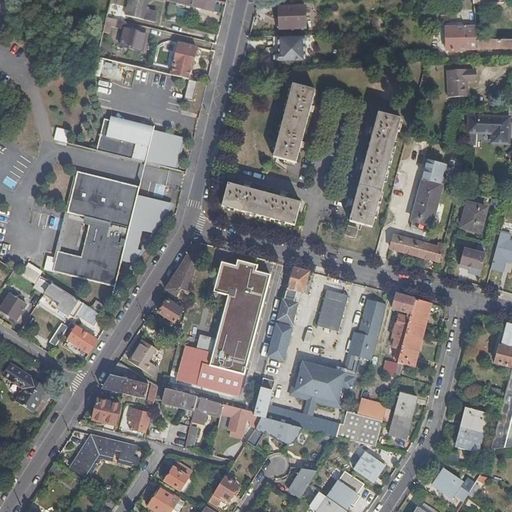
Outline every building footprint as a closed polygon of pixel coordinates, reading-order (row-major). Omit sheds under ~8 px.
[(146,9),(148,0),(129,0),(126,16),(153,22),(156,11),(146,9)] [(169,1),(214,12),(216,1),(210,0),(169,0),(170,0),(169,1)] [(304,6),(279,7),(280,27),(305,26),(304,6)] [(107,18),(118,20),(119,13),(109,10),(107,18)] [(127,28),(128,23),(118,20),(107,18),(104,30),(110,32),(112,25),(127,28)] [(477,49),(477,40),(476,27),(469,27),(469,24),(463,24),(463,27),(445,27),(445,50),(449,50),(449,52),(454,52),(454,50),(477,49)] [(147,33),(127,28),(122,46),(143,51),(147,33)] [(303,34),(279,35),(279,47),(280,47),(280,53),(273,53),(274,64),(305,61),(303,34)] [(303,34),(305,61),(314,61),(313,34),(303,34)] [(511,39),(477,40),(477,49),(502,49),(511,48),(511,39)] [(189,79),(197,48),(179,44),(172,75),(189,79)] [(477,69),(448,71),(450,98),(469,96),(469,81),(478,81),(477,69)] [(193,101),(198,81),(189,79),(184,99),(193,101)] [(317,90),(295,84),(275,157),(297,163),(301,147),(304,149),(306,142),(303,141),(311,112),(314,113),(316,107),(313,105),(317,90)] [(452,103),(446,107),(451,113),(457,108),(452,103)] [(402,119),(380,113),(376,128),(372,127),(371,134),(374,134),(366,164),(363,163),(361,169),(364,170),(357,200),(353,199),(351,206),(355,207),(351,220),(374,227),(402,119)] [(510,139),(511,138),(511,123),(510,124),(510,119),(470,117),(470,133),(494,134),(494,143),(510,144),(510,139)] [(177,160),(178,161),(184,138),(158,131),(157,136),(153,135),(155,126),(154,126),(152,133),(145,131),(143,130),(140,129),(140,127),(111,120),(110,122),(104,121),(96,152),(150,166),(172,172),(175,158),(177,159),(177,160)] [(428,161),(423,180),(439,184),(444,165),(428,161)] [(75,174),(138,191),(140,184),(139,184),(138,188),(76,173),(75,174)] [(137,199),(138,191),(75,174),(66,214),(89,220),(80,258),(57,252),(57,253),(52,273),(99,285),(114,289),(113,291),(115,291),(120,270),(121,263),(132,265),(131,266),(132,267),(141,253),(140,252),(139,253),(136,253),(140,233),(151,236),(150,237),(151,238),(161,223),(160,222),(159,223),(149,221),(151,210),(152,211),(154,203),(137,199)] [(423,180),(413,220),(431,225),(442,185),(439,184),(423,180)] [(242,187),(228,183),(222,206),(294,225),(300,203),(287,199),(285,198),(286,195),(280,193),(279,197),(249,189),(250,186),(243,184),(242,187)] [(165,206),(154,203),(152,211),(151,210),(149,221),(159,223),(160,222),(161,223),(165,206)] [(486,211),(466,206),(461,230),(480,235),(486,211)] [(495,257),(507,260),(511,261),(511,227),(503,224),(495,257)] [(359,229),(350,226),(347,235),(356,237),(359,229)] [(391,248),(439,262),(444,245),(440,244),(439,247),(395,235),(391,248)] [(187,291),(198,244),(193,245),(165,289),(177,297),(180,288),(187,291)] [(482,253),(465,249),(461,265),(478,269),(482,253)] [(491,270),(503,273),(507,260),(495,257),(491,270)] [(258,268),(231,261),(225,282),(238,286),(235,294),(233,294),(217,353),(210,351),(211,349),(189,343),(178,379),(200,385),(205,368),(212,371),(211,375),(241,383),(269,279),(256,275),(258,268)] [(310,271),(293,267),(278,325),(291,329),(298,305),(295,304),(298,292),(304,293),(310,271)] [(35,285),(33,288),(44,295),(44,293),(50,284),(40,277),(35,285)] [(75,316),(76,315),(83,305),(50,284),(44,293),(60,303),(57,308),(69,315),(70,313),(75,316)] [(23,297),(14,291),(12,295),(10,294),(0,310),(16,321),(27,305),(21,301),(23,297)] [(411,314),(415,299),(396,294),(392,309),(411,314)] [(340,332),(342,321),(338,320),(343,301),(328,297),(320,327),(340,332)] [(361,331),(355,353),(356,354),(373,358),(387,302),(370,297),(361,331)] [(414,367),(431,304),(415,299),(411,314),(409,319),(399,360),(398,363),(403,364),(414,367)] [(174,324),(182,312),(183,311),(182,310),(168,300),(159,313),(174,324)] [(102,316),(106,309),(96,302),(91,309),(102,316)] [(94,327),(101,316),(83,305),(76,315),(94,327)] [(395,359),(399,360),(409,319),(400,316),(398,324),(397,323),(393,339),(396,340),(394,347),(398,348),(395,359)] [(511,362),(511,325),(506,324),(501,347),(499,347),(495,362),(511,366),(511,362)] [(189,343),(211,349),(215,331),(194,325),(189,343)] [(50,342),(56,347),(65,334),(59,330),(50,342)] [(291,334),(276,330),(268,362),(283,366),(291,334)] [(297,389),(300,376),(296,375),(291,392),(309,397),(305,412),(314,414),(318,399),(343,405),(348,387),(347,387),(351,373),(352,373),(356,354),(355,353),(361,331),(356,330),(346,371),(339,400),(297,389)] [(89,354),(98,341),(82,331),(73,343),(89,354)] [(148,362),(156,350),(142,341),(135,354),(137,356),(132,363),(130,361),(129,362),(132,363),(153,377),(158,368),(153,365),(148,362)] [(160,352),(156,350),(148,362),(153,365),(160,352)] [(346,371),(304,360),(300,376),(297,389),(339,400),(346,371)] [(395,377),(395,375),(396,371),(398,364),(387,361),(384,375),(395,377)] [(490,449),(511,446),(511,362),(511,366),(502,401),(493,435),(490,449)] [(133,371),(119,363),(115,369),(131,377),(133,371)] [(37,381),(32,379),(10,365),(4,376),(25,389),(17,402),(34,413),(42,400),(46,403),(53,392),(37,381)] [(138,380),(140,376),(133,371),(131,377),(138,380)] [(352,373),(351,373),(347,387),(348,387),(354,389),(358,374),(352,373)] [(111,375),(102,388),(124,394),(127,379),(120,377),(121,375),(117,374),(116,376),(111,375)] [(298,427),(376,448),(383,420),(358,413),(348,410),(345,423),(314,414),(311,428),(301,425),(304,415),(305,412),(270,402),(276,379),(265,376),(255,411),(255,416),(298,427)] [(127,379),(124,394),(145,399),(149,385),(130,380),(127,379)] [(493,385),(492,387),(489,386),(487,394),(501,397),(503,387),(493,385)] [(153,406),(155,398),(158,387),(152,386),(148,402),(151,402),(150,405),(153,406)] [(195,411),(197,401),(164,392),(164,389),(158,387),(155,398),(163,400),(163,403),(195,411)] [(395,414),(412,419),(418,398),(401,393),(395,414)] [(358,413),(383,420),(383,418),(386,411),(387,407),(382,406),(382,404),(363,399),(358,413)] [(106,423),(116,426),(121,405),(98,400),(93,420),(106,423)] [(195,411),(192,421),(204,424),(206,415),(208,415),(209,411),(217,413),(219,407),(197,401),(195,411)] [(392,407),(387,406),(387,407),(386,411),(383,418),(389,420),(392,407)] [(237,417),(239,412),(223,408),(221,414),(232,417),(229,431),(231,431),(230,436),(240,438),(240,437),(243,438),(246,424),(247,419),(237,417)] [(466,408),(461,426),(482,432),(487,413),(466,408)] [(150,418),(151,414),(132,410),(129,422),(132,422),(131,425),(130,429),(146,433),(149,423),(150,418)] [(247,419),(246,424),(257,426),(261,418),(239,412),(237,417),(247,419)] [(314,414),(305,412),(304,415),(301,425),(311,428),(314,414)] [(407,440),(412,419),(395,414),(390,435),(407,440)] [(256,429),(263,434),(265,431),(285,444),(295,443),(307,430),(300,428),(292,426),(262,418),(257,426),(256,429)] [(482,432),(461,426),(456,446),(477,452),(482,432)] [(197,437),(198,430),(191,428),(189,435),(197,437)] [(130,465),(136,446),(92,435),(71,468),(88,479),(101,459),(112,461),(115,451),(122,453),(119,463),(130,465)] [(193,451),(197,437),(189,435),(186,449),(193,451)] [(8,453),(3,460),(16,469),(21,461),(8,453)] [(378,460),(376,461),(365,454),(354,470),(373,483),(385,465),(378,460)] [(193,472),(177,462),(167,477),(166,480),(165,481),(180,491),(193,472)] [(65,472),(54,464),(49,472),(61,479),(65,472)] [(309,485),(317,472),(303,469),(299,476),(302,477),(293,492),(301,497),(309,485)] [(468,495),(469,493),(459,487),(462,482),(443,469),(432,486),(451,498),(453,496),(463,502),(468,495)] [(488,478),(480,476),(469,493),(468,495),(474,499),(488,478)] [(225,477),(209,503),(218,508),(222,501),(217,498),(219,495),(229,501),(232,501),(235,496),(234,494),(239,487),(225,477)] [(327,498),(346,511),(357,495),(337,482),(327,498)] [(170,511),(179,499),(160,488),(152,500),(151,503),(149,506),(157,511),(170,511)] [(327,498),(320,493),(310,507),(317,511),(316,511),(345,511),(346,511),(327,498)] [(111,511),(112,511),(117,505),(103,496),(98,503),(111,511)] [(436,511),(421,502),(418,508),(423,511),(436,511)] [(203,511),(202,511),(219,511),(221,510),(218,508),(209,503),(203,511)]
